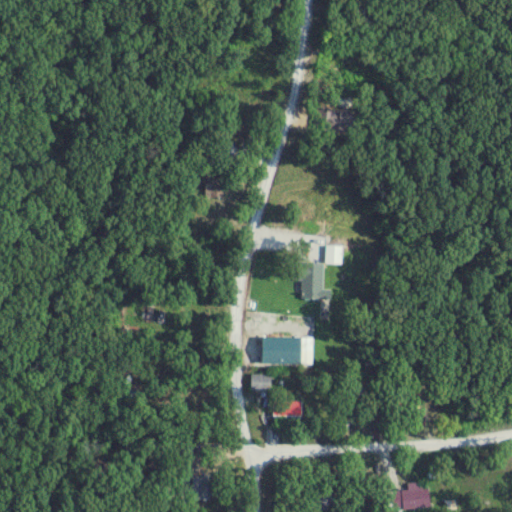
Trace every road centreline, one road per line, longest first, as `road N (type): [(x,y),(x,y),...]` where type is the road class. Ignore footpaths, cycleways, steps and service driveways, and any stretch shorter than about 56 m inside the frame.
road 1 (residential): [(249,461),(233,385),(234,332),(241,278),(298,70),(306,0)]
road 2 (residential): [(249,461),(511,435)]
